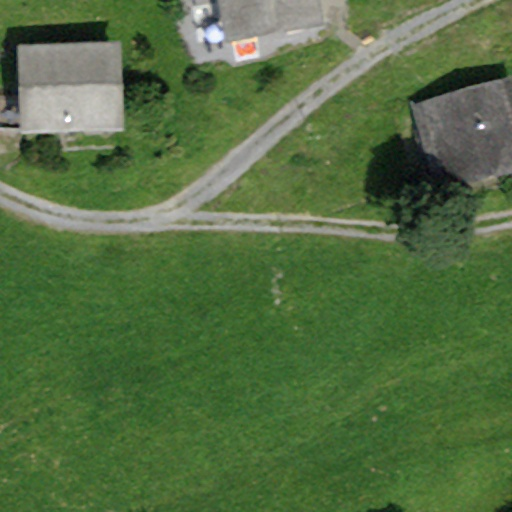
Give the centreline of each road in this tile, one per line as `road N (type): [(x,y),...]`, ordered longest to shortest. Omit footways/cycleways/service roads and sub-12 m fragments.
road 1 (residential): [(166,218),(376,50),(481,0)]
road 2 (residential): [(166,218),(442,231),(511,218)]
road 3 (residential): [(0,194),(39,213),(103,223),(166,218)]
